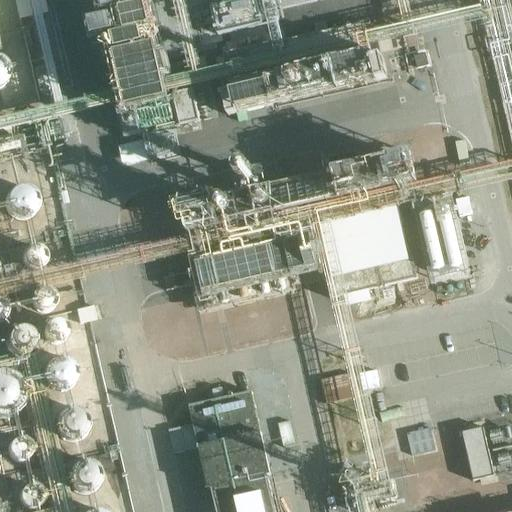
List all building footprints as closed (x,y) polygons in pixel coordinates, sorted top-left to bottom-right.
[(0,133),(113,107),(119,136),(199,122),(192,88),(229,80),(231,92),(224,94),(229,116),(387,80),(382,58),(373,59),(370,46),(483,19),(481,10),(371,34),(367,20),(286,38),(286,41),(223,55),(226,68),(199,75),(182,0),(174,0),(191,71),(194,70),(195,76),(168,81),(161,44),(166,41),(159,14),(152,15),(148,0),(98,0),(103,20),(89,24),(94,47),(116,42),(120,59),(117,60),(123,92),(0,119),(0,133)] [(13,0),(18,20),(47,14),(43,0),(13,0)] [(255,0),(244,0),(213,5),(221,52),(239,49),(235,26),(259,22),(255,0)] [(511,0),(478,0),(481,10),(483,19),(511,146),(511,0)] [(7,81),(8,75),(7,68),(4,63),(0,60),(0,88),(4,86),(7,81)] [(53,66),(33,70),(38,95),(59,90),(53,66)] [(119,145),(121,167),(147,164),(144,142),(119,145)] [(93,511),(89,494),(91,493),(93,492),(96,490),(98,487),(99,485),(100,482),(100,478),(100,474),(98,470),(96,468),(94,466),(92,465),(89,463),(86,463),(82,463),(77,441),(80,440),(82,438),(84,436),(86,432),(86,429),(87,425),(86,421),(84,418),(82,415),(79,413),(76,412),(73,411),(70,411),(65,390),(69,388),(72,386),(73,384),(75,381),(76,376),(76,372),(75,368),(73,366),(70,363),(67,360),(63,360),(60,344),(63,342),(65,340),(66,336),(67,333),(66,330),(65,327),(62,324),(59,322),(56,322),(53,322),(50,312),(52,310),(54,308),(55,306),(55,303),(55,300),(55,297),(53,294),(51,293),(49,291),(46,290),(43,290),(43,289),(190,255),(205,313),(297,292),(294,280),(325,274),(330,301),(332,300),(335,311),(351,307),(371,302),(369,291),(418,279),(413,259),(409,259),(398,208),(413,205),(432,288),(471,279),(452,195),(455,194),(458,206),(470,203),(469,196),(511,185),(511,159),(417,181),(411,154),(281,183),(275,160),(208,177),(213,199),(182,206),(190,235),(39,273),(39,270),(41,269),(43,268),(45,265),(46,261),(45,257),(44,254),(42,252),(40,250),(36,248),(33,248),(27,221),(32,217),(36,212),(37,208),(38,204),(38,201),(35,195),(32,192),(29,189),(23,188),(20,188),(14,190),(11,192),(8,196),(6,200),(5,203),(5,207),(0,207),(0,511),(93,511)] [(457,287),(459,297),(481,292),(479,282),(457,287)] [(77,288),(55,292),(58,308),(80,304),(77,288)] [(76,311),(79,325),(96,321),(93,307),(76,311)] [(351,307),(335,311),(371,466),(364,468),(369,487),(346,492),(350,511),(371,511),(369,504),(376,502),(378,509),(382,508),(382,511),(402,511),(390,454),(385,455),(351,307)] [(328,407),(352,402),(346,377),(323,382),(328,407)] [(271,477),(252,394),(190,408),(209,491),(213,490),(217,511),(276,511),(268,478),(271,477)] [(190,452),(183,420),(172,423),(179,455),(190,452)] [(290,422),(279,425),(284,448),(296,446),(290,422)] [(473,482),(495,477),(483,429),(462,433),(473,482)] [(427,453),(437,450),(433,434),(423,436),(427,453)] [(493,456),(497,474),(511,470),(511,453),(502,455),(502,454),(493,456)] [(194,468),(183,470),(189,502),(200,499),(194,468)]
